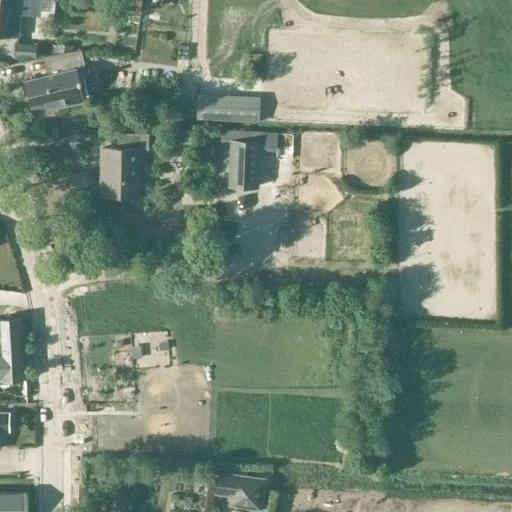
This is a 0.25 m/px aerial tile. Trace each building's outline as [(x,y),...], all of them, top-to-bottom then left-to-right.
[(60,14),(60,0),(47,0),(47,13),(60,14)] [(19,37),(21,16),(40,18),(41,4),(15,1),(15,4),(0,2),(0,39),(12,40),(13,36),(19,37)] [(38,50),(18,48),(17,60),(36,62),(38,50)] [(86,69),(81,49),(43,57),(49,78),(29,84),(35,108),(45,105),(46,111),(84,101),(79,79),(88,76),(86,69)] [(222,130),(221,141),(231,141),(229,188),(260,189),(262,141),(260,141),(261,133),(222,130)] [(138,153),(148,153),(148,137),(118,137),(118,152),(103,152),(104,200),(139,199),(138,153)] [(358,319),(358,308),(339,307),(338,319),(358,319)] [(0,349),(24,348),(23,319),(0,320),(0,349)] [(0,380),(26,380),(24,348),(0,349),(0,380)] [(0,411),(0,447),(0,448),(0,430),(9,430),(9,412),(0,411)] [(264,479),(220,473),(217,493),(232,495),(231,505),(260,509),(264,479)] [(0,511),(27,511),(27,492),(0,491),(0,511)]
